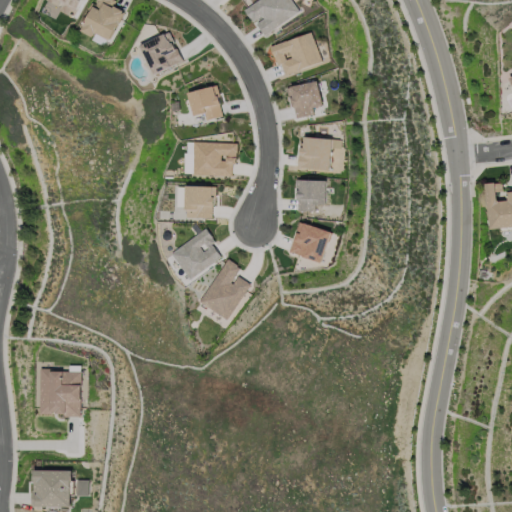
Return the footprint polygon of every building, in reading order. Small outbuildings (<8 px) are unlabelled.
[(79,0),(75,8),(77,9),(72,17),(51,5),(52,3),(46,0),(79,0)] [(78,30),(80,26),(79,25),(88,10),(87,9),(91,2),(94,4),(96,0),(115,0),(112,5),(120,10),(119,12),(121,13),(106,40),(92,33),(90,37),(78,30)] [(288,0),(297,11),(264,35),(255,23),(263,18),(261,15),(253,21),(244,10),(257,0),(288,0)] [(321,62),(284,75),(280,63),(276,65),(269,46),(309,31),(321,62)] [(181,60),(152,74),(138,46),(162,34),(165,40),(166,39),(168,43),(170,42),(173,50),(176,50),(181,60)] [(312,113),(295,117),(292,106),(291,107),(286,88),(315,81),(321,105),(311,107),(312,113)] [(211,86),(213,95),(215,95),(221,115),(203,120),(201,113),(191,115),(185,93),(211,86)] [(327,169),(297,167),(299,147),(300,142),(302,143),(302,137),(339,140),(338,148),(329,147),(327,169)] [(181,174),(183,153),(185,153),(186,141),(236,142),(236,152),(234,152),(234,165),(231,165),(231,175),(181,174)] [(325,181),(324,205),(314,205),(313,212),(297,211),(297,199),(294,199),(295,180),(325,181)] [(482,182),(499,181),(501,190),(511,187),(511,225),(486,227),(482,182)] [(210,218),(184,217),(184,211),(181,210),(182,187),(209,188),(209,197),(211,197),(210,218)] [(287,252),(298,222),(329,233),(318,264),(301,258),(301,256),(292,253),(291,254),(287,252)] [(170,254),(204,229),(213,242),(211,244),(220,257),(189,279),(170,254)] [(226,259),(239,268),(229,283),(232,284),(237,277),(249,285),(224,321),(197,301),(226,259)] [(77,417),(61,417),(61,413),(36,413),(38,367),(50,368),(50,371),(77,370),(77,417)] [(65,471),(65,507),(28,507),(28,490),(30,490),(30,482),(27,482),(27,471),(65,471)] [(85,480),(85,495),(74,495),(74,479),(85,480)]
